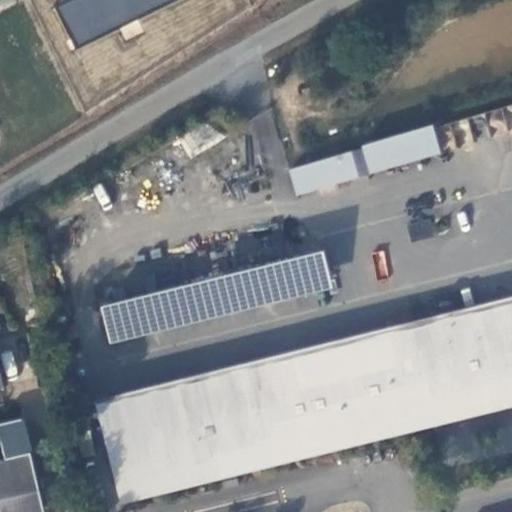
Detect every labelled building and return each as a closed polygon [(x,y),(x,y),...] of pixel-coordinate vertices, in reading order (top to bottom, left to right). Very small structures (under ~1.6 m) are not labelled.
[(170,0),(72,0),(53,11),(72,52),(170,0)] [(437,121),(367,142),(375,169),(445,148),(437,121)] [(351,149),(299,164),(306,189),(359,174),(351,149)] [(324,248),(109,302),(116,332),(332,278),(324,248)] [(511,303),(445,321),(457,371),(406,384),(393,334),(101,407),(120,484),(511,385),(511,303)] [(445,321),(393,334),(406,384),(457,371),(445,321)] [(0,461),(0,511),(43,511),(30,454),(0,461)] [(239,468),(224,471),(227,483),(242,480),(239,468)]
